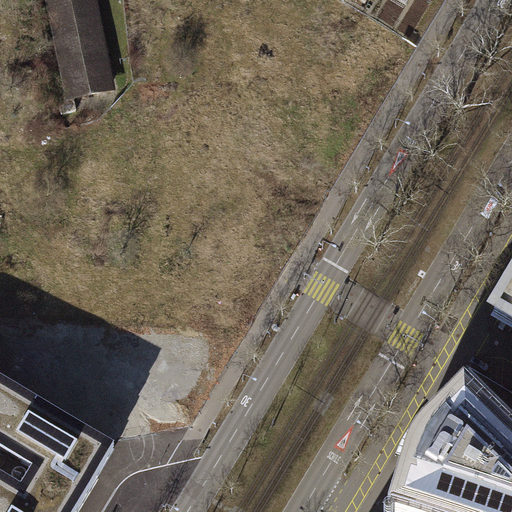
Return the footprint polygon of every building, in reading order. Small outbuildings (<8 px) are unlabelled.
[(91,0),(51,0),(60,42),(48,44),(52,60),(63,57),(68,80),(72,98),(74,98),(110,91),(91,0)] [(77,111),(74,98),(72,98),(68,80),(57,82),(63,114),(77,111)] [(511,286),(494,316),(511,326),(511,286)] [(176,359),(211,360),(212,332),(177,331),(176,359)] [(0,511),(87,511),(116,465),(125,451),(0,376),(0,511)] [(401,473),(389,511),(391,511),(511,511),(511,438),(491,418),(462,389),(434,418),(438,422),(426,434),(430,437),(425,442),(418,454),(415,460),(411,459),(407,475),(401,473)]
